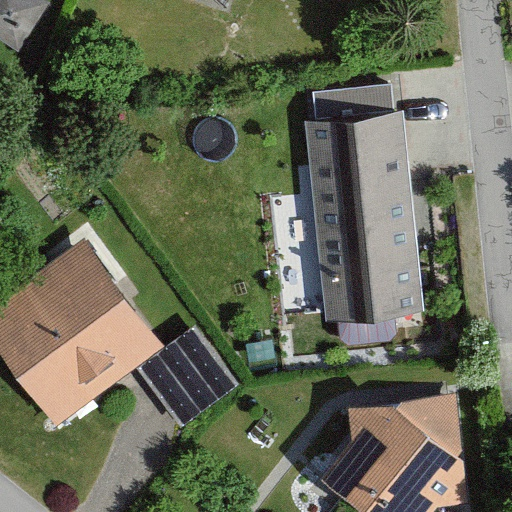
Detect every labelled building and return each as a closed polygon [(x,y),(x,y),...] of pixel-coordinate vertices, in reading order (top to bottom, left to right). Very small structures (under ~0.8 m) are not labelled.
[(43,5),(36,0),(0,0),(0,39),(13,48),(43,5)] [(318,131),(305,132),(319,325),(335,324),(337,345),(391,341),(389,320),(414,318),(400,118),(387,119),(386,91),(316,96),(318,131)] [(159,351),(83,244),(0,303),(0,354),(52,427),(159,351)] [(235,388),(195,333),(136,376),(176,431),(235,388)] [(365,511),(435,511),(440,507),(467,504),(456,399),(350,410),(353,437),(321,478),(365,511)]
